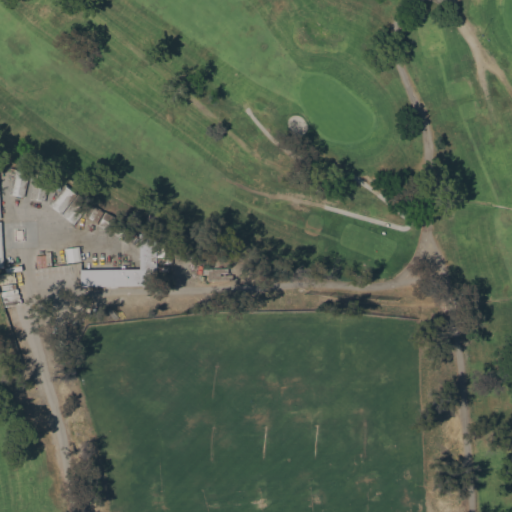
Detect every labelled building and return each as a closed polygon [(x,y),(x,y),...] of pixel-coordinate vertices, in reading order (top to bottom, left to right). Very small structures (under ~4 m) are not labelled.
[(22,197),(26,175),(13,173),(9,194),(22,197)] [(26,198),(43,200),(46,181),(29,178),(26,198)] [(22,230),(22,239),(15,239),(14,230),(22,230)] [(138,268),(137,232),(154,232),(155,285),(78,286),(78,269),(138,268)] [(62,248),(64,263),(79,261),(77,247),(62,248)]
